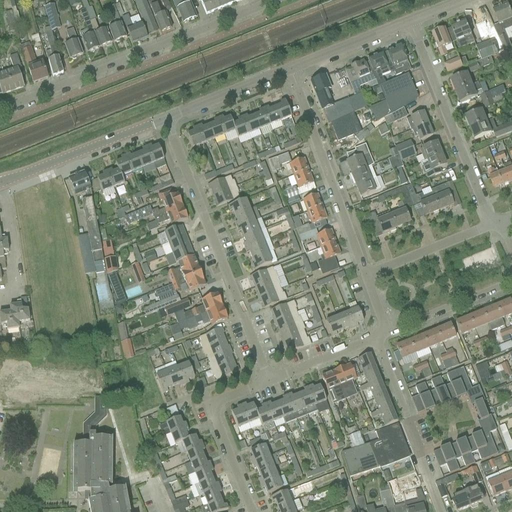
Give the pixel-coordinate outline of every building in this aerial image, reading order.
[(144,0),(136,3),(149,35),(157,31),(144,0)] [(161,16),(157,5),(154,0),(147,0),(160,33),(171,29),(166,15),(165,14),(161,16)] [(166,0),(160,0),(165,12),(171,9),(166,0)] [(172,0),(177,10),(178,9),(184,24),(188,22),(196,19),(190,4),(191,4),(189,0),(172,0)] [(215,0),(197,0),(198,1),(200,1),(206,15),(219,9),(215,0)] [(215,0),(219,9),(229,5),(226,0),(215,0)] [(86,2),(81,4),(84,10),(100,49),(105,47),(107,48),(111,46),(111,44),(112,44),(107,31),(106,30),(103,31),(101,32),(99,33),(94,21),(94,20),(96,19),(91,7),(88,8),(86,2)] [(511,14),(511,13),(508,4),(493,10),(499,25),(494,27),(498,36),(499,39),(504,52),(505,52),(508,61),(511,59),(511,48),(509,40),(505,32),(511,29),(511,14)] [(50,27),(49,28),(51,32),(60,30),(53,5),(44,8),(50,27)] [(126,39),(119,19),(114,5),(105,9),(108,17),(111,16),(115,26),(108,29),(109,31),(109,30),(114,43),(115,43),(117,43),(119,42),(120,41),(126,39)] [(100,49),(84,10),(79,12),(84,25),(89,37),(82,40),(82,41),(87,54),(89,53),(91,54),(93,53),(94,51),(100,49)] [(12,12),(4,14),(9,34),(16,32),(14,22),(12,12)] [(128,16),(122,18),(132,44),(147,38),(141,23),(132,27),(128,16)] [(451,27),(452,30),(457,42),(460,49),(474,43),(466,21),(451,27)] [(495,35),(495,33),(490,22),(477,27),(482,40),(495,35)] [(49,28),(44,29),(50,47),(49,48),(50,51),(46,52),(48,61),(49,63),(53,77),(63,74),(59,60),(54,46),(51,32),(49,28)] [(457,42),(452,30),(446,32),(445,29),(432,35),(442,58),(447,56),(444,48),(452,45),(451,44),(457,42)] [(78,43),(73,30),(66,32),(70,44),(65,46),(70,60),(72,60),(73,61),(76,60),(76,58),(82,56),(78,43)] [(488,59),(483,45),(477,48),(482,61),(488,59)] [(386,54),(391,66),(396,76),(404,73),(404,74),(410,71),(406,62),(407,62),(401,47),(395,49),(395,50),(386,54)] [(36,66),(30,48),(21,51),(33,84),(47,79),(42,64),(36,66)] [(375,81),(377,84),(384,82),(382,77),(389,74),(387,67),(391,66),(386,54),(382,55),(367,60),(368,63),(375,81)] [(14,71),(7,73),(13,92),(23,88),(23,87),(25,86),(22,78),(20,79),(17,70),(21,69),(16,55),(9,58),(14,71)] [(460,59),(444,65),(448,73),(463,67),(460,60),(460,59)] [(478,64),(469,67),(471,73),(480,70),(491,65),(488,59),(482,61),(482,62),(478,64)] [(344,71),(355,97),(362,94),(359,88),(375,81),(368,63),(364,65),(363,62),(350,67),(351,68),(344,71)] [(0,94),(2,94),(2,95),(13,92),(7,73),(0,75),(0,94)] [(451,81),(455,92),(473,86),(468,74),(451,81)] [(385,102),(369,108),(378,122),(418,100),(408,75),(379,87),(385,102)] [(323,110),(323,112),(328,126),(332,124),(352,115),(367,108),(362,94),(355,97),(333,106),(327,91),(330,90),(325,77),(310,83),(322,110),(323,110)] [(477,97),(475,93),(481,91),(478,84),(473,86),(455,92),(460,104),(477,97)] [(503,87),(489,93),(480,97),(483,103),(501,95),(501,96),(506,94),(503,87)] [(503,101),(501,96),(501,95),(483,103),(485,108),(503,101)] [(281,106),(276,108),(281,121),(291,117),(284,101),(280,103),(281,106)] [(281,121),(276,108),(269,111),(267,108),(263,110),(270,126),(281,121)] [(383,119),(386,127),(406,118),(402,109),(393,114),(393,115),(383,119)] [(465,118),(470,129),(487,122),(482,109),(474,112),(474,114),(465,118)] [(270,126),(263,110),(259,112),(260,114),(254,117),(259,130),(270,126)] [(410,132),(411,132),(428,125),(423,113),(406,120),(410,132)] [(333,126),(332,126),(338,142),(351,137),(353,136),(353,135),(359,133),(357,127),(352,115),(332,124),(333,126)] [(259,130),(254,117),(247,119),(246,116),(242,118),(248,135),(259,130)] [(222,118),(218,120),(224,136),(234,131),(235,131),(232,125),(229,118),(223,121),(222,118)] [(248,135),(242,118),(237,120),(238,123),(232,125),(235,131),(234,131),(237,139),(248,135)] [(224,136),(218,120),(213,121),(214,124),(208,127),(213,140),(224,136)] [(493,120),(487,122),(470,129),(474,140),(489,135),(491,134),(493,133),(496,139),(511,132),(511,123),(496,129),(493,120)] [(432,136),(428,125),(411,132),(414,139),(418,137),(419,142),(432,136)] [(213,140),(208,127),(202,129),(201,127),(197,128),(203,144),(213,140)] [(384,127),(377,131),(381,139),(388,136),(384,127)] [(203,144),(197,128),(192,130),(193,133),(187,135),(192,149),(203,144)] [(365,129),(354,138),(359,143),(369,134),(365,130),(365,129)] [(295,141),(290,144),(291,148),(301,144),(299,137),(294,139),(295,141)] [(274,150),(271,151),(267,141),(264,142),(267,149),(268,152),(270,156),(276,154),(274,150)] [(395,147),(395,149),(398,154),(413,148),(411,141),(395,147)] [(425,148),(419,150),(424,162),(443,154),(440,148),(437,149),(435,144),(425,148)] [(350,162),(346,163),(350,175),(370,167),(372,167),(364,146),(354,150),(355,152),(347,155),(350,162)] [(150,147),(146,148),(153,164),(163,160),(158,147),(152,149),(150,147)] [(153,164),(146,148),(141,150),(143,153),(137,155),(142,169),(153,164)] [(416,156),(413,148),(398,154),(398,156),(401,163),(406,162),(406,160),(416,156)] [(395,149),(389,151),(392,158),(398,156),(398,154),(395,149)] [(268,152),(257,157),(258,161),(270,156),(268,152)] [(288,154),(268,162),(273,176),(276,175),(275,172),(280,170),(279,167),(291,162),(288,154)] [(424,162),(420,163),(427,179),(432,177),(441,173),(439,169),(445,167),(443,162),(445,160),(443,154),(424,162)] [(142,169),(137,155),(130,158),(129,155),(125,157),(131,173),(142,169)] [(398,156),(387,160),(389,165),(400,160),(398,156)] [(131,173),(125,157),(120,159),(121,161),(115,164),(118,171),(120,177),(121,177),(131,173)] [(304,160),(289,165),(291,172),(293,177),(308,172),(304,160)] [(263,173),(258,175),(259,178),(264,176),(269,174),(264,163),(258,166),(260,171),(262,170),(263,173)] [(511,181),(511,167),(510,164),(503,167),(505,172),(509,183),(511,181)] [(375,179),(370,167),(350,175),(349,176),(351,181),(352,180),(355,186),(375,179)] [(403,176),(400,169),(395,171),(397,178),(401,186),(406,184),(403,176)] [(493,169),(487,172),(490,178),(494,189),(502,186),(497,175),(495,176),(493,169)] [(124,184),(121,177),(120,177),(118,171),(112,173),(111,171),(106,173),(113,189),(124,184)] [(308,172),(293,177),(298,189),(313,184),(308,172)] [(505,172),(497,175),(502,186),(509,183),(505,172)] [(103,259),(100,244),(98,234),(92,202),(90,190),(89,188),(83,173),(75,177),(74,175),(71,177),(71,178),(68,179),(74,194),(75,196),(80,195),(81,202),(88,236),(95,273),(96,274),(105,273),(103,259)] [(113,189),(106,173),(102,174),(103,177),(97,180),(102,193),(113,189)] [(205,182),(216,177),(215,173),(204,178),(205,182)] [(169,175),(160,179),(164,189),(173,185),(169,175)] [(213,196),(236,187),(234,181),(232,182),(230,177),(207,186),(209,191),(210,190),(213,196)] [(152,194),(164,189),(160,179),(155,180),(158,187),(150,190),(152,194)] [(379,191),(375,179),(355,186),(360,198),(366,196),(366,197),(368,196),(368,195),(379,191)] [(440,196),(434,199),(439,211),(452,205),(450,200),(457,197),(451,183),(437,189),(440,196)] [(405,187),(404,187),(408,199),(415,196),(411,186),(405,188),(405,187)] [(239,194),(236,187),(213,196),(215,202),(214,203),(216,208),(239,199),(237,194),(239,194)] [(408,199),(404,187),(382,196),(385,203),(401,196),(403,201),(408,199)] [(295,188),(282,192),(285,201),(298,196),(296,190),(295,188)] [(279,200),(276,194),(274,189),(267,192),(272,203),(274,202),(279,200)] [(128,226),(150,216),(153,215),(154,219),(182,207),(177,195),(172,197),(170,192),(160,195),(157,197),(160,202),(161,202),(164,210),(158,212),(157,210),(151,212),(149,207),(147,208),(125,217),(124,218),(128,226)] [(142,206),(139,199),(138,194),(134,196),(139,207),(142,206)] [(439,211),(434,199),(433,199),(431,194),(422,197),(422,195),(417,197),(420,204),(419,204),(425,217),(439,211)] [(302,201),(307,213),(322,207),(317,195),(302,201)] [(232,211),(234,217),(249,211),(245,200),(227,207),(229,212),(232,211)] [(399,213),(391,216),(396,229),(409,223),(401,203),(396,205),(399,213)] [(187,220),(182,207),(154,219),(157,226),(169,221),(171,226),(187,220)] [(326,220),(322,207),(307,213),(311,225),(326,220)] [(124,214),(122,209),(116,212),(117,216),(119,220),(124,218),(125,217),(124,214)] [(291,220),(289,213),(287,209),(275,214),(277,218),(284,215),(287,221),(291,220)] [(254,222),(249,211),(234,217),(237,223),(234,225),(236,229),(254,222)] [(374,214),(367,217),(372,229),(378,226),(382,234),(389,231),(390,233),(395,231),(395,229),(396,229),(391,216),(390,216),(389,213),(380,216),(382,220),(377,222),(374,214)] [(258,232),(254,222),(236,229),(238,234),(241,232),(243,238),(258,232)] [(296,230),(298,236),(310,232),(308,225),(296,230)] [(167,245),(185,238),(181,227),(163,234),(167,245)] [(315,230),(310,232),(298,236),(302,245),(304,244),(304,242),(313,238),(314,241),(317,240),(320,249),(335,243),(331,231),(318,236),(315,230)] [(262,243),(258,232),(243,238),(245,244),(243,246),(244,250),(262,243)] [(189,248),(185,238),(167,245),(171,255),(189,248)] [(7,241),(1,242),(0,242),(0,265),(5,265),(4,259),(3,259),(3,254),(8,253),(7,241)] [(266,254),(262,243),(244,250),(246,255),(249,254),(251,260),(266,254)] [(340,255),(335,243),(320,249),(323,256),(320,258),(321,262),(317,263),(322,276),(330,273),(327,267),(334,265),(331,258),(340,255)] [(139,256),(136,249),(135,245),(130,247),(135,258),(139,256)] [(194,260),(189,248),(171,255),(175,265),(177,264),(177,265),(178,264),(179,266),(194,260)] [(150,253),(144,256),(146,263),(152,260),(150,253)] [(270,265),(266,254),(251,260),(254,266),(251,267),(253,271),(270,265)] [(104,261),(107,276),(118,272),(115,258),(104,261)] [(200,274),(194,260),(179,266),(180,269),(173,272),(172,271),(167,273),(172,285),(200,274)] [(137,264),(131,267),(136,281),(143,278),(138,264),(137,264)] [(146,265),(141,266),(145,277),(150,276),(146,265)] [(255,288),(278,279),(275,273),(274,273),(272,268),(249,277),(251,282),(252,282),(255,288)] [(114,274),(107,277),(114,295),(111,296),(115,307),(126,303),(114,274)] [(172,285),(175,292),(180,290),(179,288),(186,285),(189,293),(205,287),(200,274),(172,285)] [(280,285),(278,279),(255,288),(257,294),(256,294),(257,299),(281,290),(279,286),(280,285)] [(172,285),(154,293),(157,299),(175,292),(172,285)] [(282,295),(281,290),(257,299),(259,303),(260,303),(263,310),(286,300),(284,294),(282,295)] [(191,312),(184,315),(186,321),(222,307),(217,295),(207,299),(201,301),(203,307),(197,310),(191,312)] [(151,306),(142,310),(145,317),(158,311),(163,309),(179,303),(177,296),(158,303),(154,305),(154,303),(150,304),(151,306)] [(10,308),(10,313),(11,313),(11,319),(17,318),(18,324),(29,323),(26,299),(20,300),(21,306),(10,308)] [(179,303),(163,309),(166,317),(166,318),(173,315),(182,311),(191,308),(187,299),(179,303)] [(511,308),(509,301),(495,306),(501,320),(511,314),(511,308)] [(273,322),(296,313),(294,309),(296,309),(293,302),(270,311),(273,317),(271,318),(273,322)] [(495,306),(482,312),(487,325),(490,332),(503,327),(500,320),(501,320),(495,306)] [(186,321),(177,325),(180,331),(187,328),(188,331),(209,322),(211,326),(218,323),(227,320),(222,307),(186,321)] [(357,309),(357,310),(347,314),(353,330),(357,328),(356,325),(363,323),(357,309)] [(468,317),(474,331),(487,325),(482,312),(468,317)] [(11,313),(10,313),(0,314),(0,321),(1,327),(6,326),(7,332),(19,330),(18,324),(17,318),(11,319),(11,313)] [(279,333),(302,323),(299,317),(298,318),(296,313),(273,322),(275,327),(276,327),(279,333)] [(353,330),(347,314),(336,318),(341,331),(347,329),(349,332),(353,330)] [(474,331),(468,317),(455,323),(461,336),(474,331)] [(341,331),(336,318),(325,322),(332,338),(336,337),(335,334),(341,331)] [(282,344),(304,335),(303,331),(304,330),(302,323),(279,333),(281,339),(280,339),(282,344)] [(449,325),(436,330),(441,344),(455,338),(449,325)] [(222,329),(199,338),(201,343),(200,343),(202,350),(224,341),(222,335),(223,334),(222,329)] [(441,344),(436,330),(423,336),(428,349),(441,344)] [(125,332),(118,334),(120,343),(127,341),(125,332)] [(306,339),(304,335),(282,344),(283,348),(285,348),(287,354),(310,345),(308,338),(306,339)] [(428,349),(423,336),(409,341),(415,355),(428,349)] [(485,338),(478,341),(481,347),(488,344),(485,338)] [(121,344),(124,362),(133,358),(129,341),(121,344)] [(227,347),(224,341),(202,350),(205,356),(206,355),(208,360),(230,351),(228,346),(227,347)] [(415,355),(409,341),(396,347),(401,360),(415,355)] [(481,347),(478,341),(472,344),(475,350),(481,347)] [(232,355),(230,351),(208,360),(209,364),(208,365),(210,371),(233,362),(231,356),(232,355)] [(357,360),(361,370),(363,374),(375,369),(369,355),(357,360)] [(458,366),(455,357),(448,359),(452,368),(458,366)] [(235,368),(233,362),(210,371),(213,377),(214,377),(216,381),(239,372),(237,367),(235,368)] [(476,367),(481,380),(491,376),(486,363),(476,367)] [(506,363),(501,366),(503,372),(509,370),(506,363)] [(188,364),(177,368),(184,386),(189,385),(188,382),(194,379),(188,364)] [(355,394),(351,382),(356,380),(355,380),(354,375),(350,365),(333,372),(345,400),(349,399),(348,397),(355,394)] [(184,386),(177,368),(167,373),(173,388),(179,385),(180,388),(184,386)] [(431,377),(428,368),(422,371),(425,379),(431,377)] [(381,382),(375,369),(363,374),(368,386),(368,387),(381,382)] [(463,369),(456,372),(465,396),(466,395),(472,409),(472,408),(471,406),(474,405),(477,413),(485,410),(482,403),(484,402),(478,387),(471,390),(463,369)] [(511,376),(509,370),(503,372),(506,378),(506,379),(511,376)] [(345,400),(333,372),(321,377),(327,392),(333,405),(345,400)] [(450,385),(444,387),(449,402),(456,399),(456,400),(465,396),(456,372),(446,375),(450,385)] [(503,372),(496,375),(499,381),(506,378),(503,372)] [(173,388),(167,373),(156,377),(163,395),(168,393),(167,390),(173,388)] [(434,391),(428,394),(434,408),(440,405),(440,406),(450,402),(449,402),(444,387),(440,378),(430,382),(434,391)] [(386,395),(381,382),(368,387),(369,390),(374,401),(386,395)] [(418,396),(411,399),(414,408),(416,407),(417,409),(416,410),(418,414),(417,414),(417,415),(424,412),(424,413),(434,409),(434,408),(428,394),(424,384),(415,388),(418,396)] [(312,387),(308,388),(315,406),(325,402),(319,387),(313,390),(312,387)] [(315,406),(308,388),(303,390),(304,393),(298,395),(304,411),(306,416),(317,412),(315,406)] [(304,411),(298,395),(292,398),(291,395),(286,397),(293,415),(304,411)] [(392,409),(386,395),(374,401),(378,412),(379,414),(392,409)] [(109,491),(108,486),(112,486),(113,439),(95,439),(95,435),(94,435),(94,428),(105,418),(105,412),(100,412),(101,397),(95,397),(95,416),(84,426),(84,445),(78,445),(78,451),(73,451),(73,471),(78,471),(78,482),(73,482),(73,492),(87,492),(87,501),(89,501),(90,511),(95,511),(94,511),(125,511),(121,489),(109,491)] [(293,415),(286,397),(282,399),(283,401),(277,404),(283,419),(293,415)] [(283,419),(277,404),(271,406),(270,403),(265,405),(272,423),(283,419)] [(245,405),(241,407),(248,425),(258,420),(259,420),(256,412),(253,405),(246,408),(245,405)] [(272,423),(265,405),(261,407),(262,410),(256,412),(259,420),(258,420),(261,428),(272,423)] [(248,425),(241,407),(236,408),(237,411),(231,414),(237,429),(248,425)] [(397,422),(392,409),(379,414),(380,417),(385,427),(397,422)] [(482,433),(481,434),(490,458),(497,455),(489,434),(496,432),(490,417),(488,418),(485,410),(477,413),(480,421),(478,422),(477,420),(476,420),(482,433)] [(170,435),(186,428),(185,424),(182,425),(179,418),(166,424),(159,427),(163,438),(165,437),(170,435)] [(357,448),(356,448),(341,453),(349,478),(388,466),(409,458),(397,425),(375,433),(378,441),(364,446),(357,448)] [(498,427),(501,435),(507,433),(504,425),(498,427)] [(188,433),(186,428),(170,435),(175,445),(182,442),(188,439),(186,434),(188,433)] [(352,435),(357,448),(364,446),(359,433),(352,435)] [(471,438),(465,441),(471,455),(477,452),(481,462),(490,458),(481,434),(480,433),(471,437),(471,438)] [(511,449),(511,444),(507,433),(501,435),(508,451),(511,449)] [(202,447),(200,442),(198,443),(195,437),(188,439),(182,442),(186,453),(202,447)] [(456,444),(449,447),(455,461),(461,459),(465,468),(475,464),(471,455),(465,441),(465,440),(455,443),(456,444)] [(155,453),(153,448),(151,442),(147,444),(149,449),(151,455),(155,453)] [(310,443),(306,445),(316,471),(318,475),(323,472),(322,468),(319,469),(318,466),(319,466),(310,443)] [(249,460),(251,464),(269,457),(265,446),(250,452),(252,459),(249,460)] [(440,451),(433,454),(434,454),(435,458),(436,458),(437,460),(435,461),(439,469),(446,466),(449,475),(459,471),(455,461),(449,447),(449,446),(439,450),(440,451)] [(190,463),(204,458),(201,452),(204,451),(202,447),(186,453),(190,463)] [(158,460),(155,453),(151,455),(154,461),(156,466),(160,464),(158,460)] [(501,457),(504,465),(509,463),(506,455),(501,457)] [(273,468),(269,457),(251,464),(253,469),(256,468),(258,474),(273,468)] [(206,465),(204,458),(190,463),(195,474),(211,468),(209,464),(206,465)] [(479,466),(483,474),(496,469),(492,460),(479,466)] [(164,474),(162,468),(160,464),(156,466),(157,470),(160,476),(164,474)] [(476,467),(465,471),(468,478),(471,476),(475,486),(482,483),(476,467)] [(211,468),(195,474),(199,485),(212,480),(210,473),(212,472),(211,468)] [(278,478),(273,468),(258,474),(261,480),(258,481),(260,486),(278,478)] [(318,475),(316,471),(305,475),(307,479),(318,475)] [(511,490),(511,473),(500,479),(506,493),(511,490)] [(164,487),(176,482),(175,477),(166,480),(164,474),(160,476),(164,487)] [(458,481),(456,476),(435,484),(441,499),(448,497),(444,487),(458,481)] [(282,489),(278,478),(260,486),(262,490),(264,489),(267,495),(282,489)] [(500,479),(487,484),(493,499),(506,493),(500,479)] [(199,485),(194,487),(198,498),(203,496),(219,489),(217,484),(215,486),(212,480),(199,485)] [(483,503),(477,488),(463,493),(464,495),(470,508),(471,508),(472,510),(478,507),(478,505),(483,503)] [(221,501),(218,495),(221,493),(219,489),(203,496),(208,506),(221,501)] [(293,489),(270,499),(272,503),(275,502),(277,508),(291,503),(288,497),(295,494),(293,489)] [(405,505),(393,508),(394,511),(426,511),(424,502),(420,491),(415,492),(418,503),(405,506),(405,505)] [(459,511),(470,508),(464,495),(463,493),(454,497),(455,501),(452,502),(456,511),(459,511)] [(359,511),(366,509),(363,498),(356,500),(359,511)] [(201,511),(225,511),(228,511),(226,506),(223,507),(221,501),(208,506),(201,509),(201,511)] [(173,508),(174,511),(183,511),(183,510),(189,508),(186,502),(173,508)] [(294,511),(291,503),(277,508),(278,511),(294,511)]
